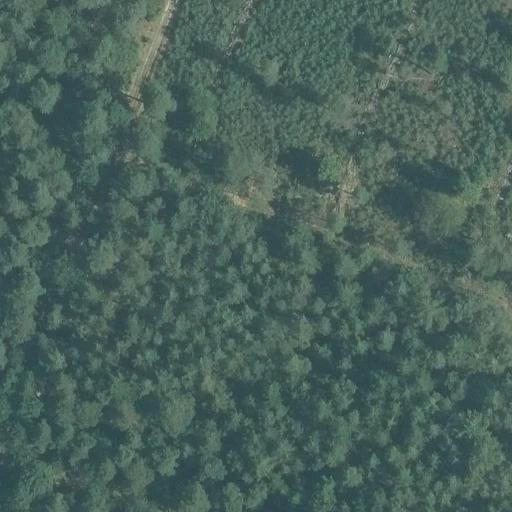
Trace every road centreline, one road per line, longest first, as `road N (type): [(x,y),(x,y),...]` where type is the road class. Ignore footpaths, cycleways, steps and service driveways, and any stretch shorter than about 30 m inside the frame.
road 1 (track): [(0,442),(170,0)]
road 2 (track): [(0,453),(158,511)]
